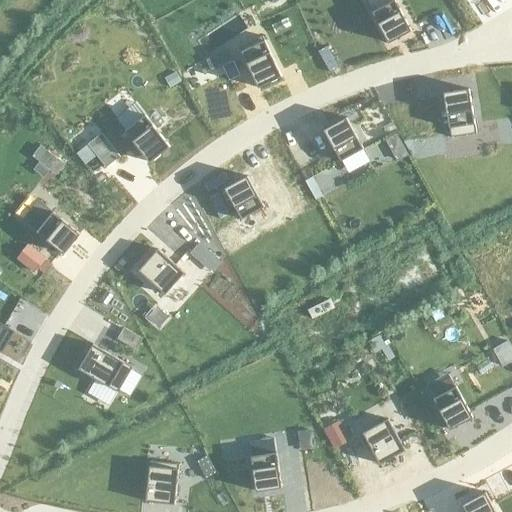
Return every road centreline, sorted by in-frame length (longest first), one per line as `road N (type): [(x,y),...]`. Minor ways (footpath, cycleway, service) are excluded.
road 1 (residential): [(474,49),(403,65),(307,102),(208,160),(118,240),(38,359),(0,437)]
road 2 (residential): [(348,511),(387,503),(511,437)]
